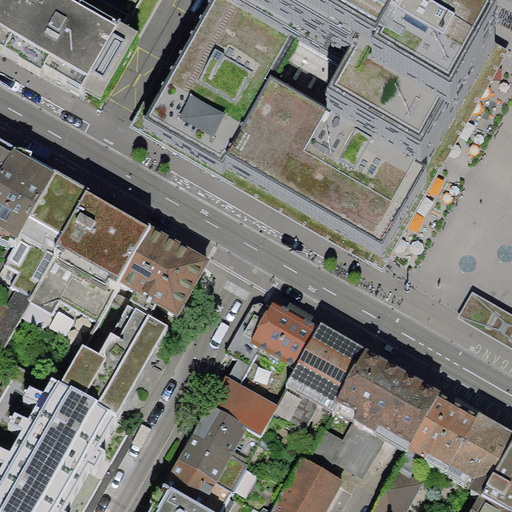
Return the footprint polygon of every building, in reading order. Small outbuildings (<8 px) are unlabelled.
[(0,0),(0,47),(27,0),(0,0)] [(63,95),(64,93),(79,102),(82,98),(126,20),(91,0),(27,0),(0,47),(0,56),(3,58),(2,60),(4,61),(5,59),(9,62),(19,68),(19,69),(20,70),(21,69),(38,79),(38,80),(39,81),(40,79),(53,87),(52,88),(54,89),(54,88),(62,92),(62,94),(63,95)] [(497,55),(398,0),(216,0),(143,132),(377,266),(426,180),(497,55)] [(0,153),(0,183),(13,162),(13,161),(0,153)] [(28,170),(13,162),(0,183),(0,246),(13,254),(52,184),(28,170)] [(68,193),(52,184),(13,254),(3,271),(16,278),(9,291),(16,295),(29,303),(86,204),(68,193)] [(49,319),(57,306),(96,328),(118,290),(147,238),(124,225),(123,221),(113,215),(109,217),(105,214),(86,204),(29,303),(27,306),(49,319)] [(148,320),(154,310),(174,322),(188,298),(204,271),(147,238),(118,290),(135,300),(130,309),(148,320)] [(511,316),(472,294),(457,321),(511,351),(511,316)] [(0,351),(1,352),(27,306),(29,303),(16,295),(7,311),(0,307),(0,351)] [(295,376),(318,336),(292,321),(272,310),(269,315),(258,308),(250,310),(223,358),(236,366),(219,395),(208,414),(243,433),(258,442),(269,423),(273,415),(236,393),(258,354),(295,376)] [(125,314),(96,365),(80,356),(58,395),(114,427),(140,383),(165,337),(125,314)] [(335,412),(364,362),(334,345),(318,336),(295,376),(273,415),(269,423),(299,440),(314,414),(315,407),(317,403),(335,413),(335,412)] [(408,453),(436,404),(423,396),(393,379),(364,362),(335,412),(355,423),(342,447),(322,435),(303,468),(299,466),(272,511),(324,511),(339,488),(324,479),(332,465),(359,481),(383,439),(395,446),(408,453)] [(58,395),(49,390),(13,453),(0,475),(0,511),(65,511),(78,490),(114,427),(58,395)] [(448,473),(475,426),(444,408),(436,404),(408,453),(374,511),(405,511),(418,490),(406,484),(418,463),(423,466),(426,461),(448,473)] [(243,433),(208,414),(197,433),(193,441),(227,461),(243,433)] [(511,447),(484,431),(475,426),(448,473),(475,488),(469,499),(481,506),(511,451),(511,447)] [(182,459),(177,468),(229,498),(245,471),(227,461),(193,441),(182,459)] [(511,511),(511,451),(481,506),(485,508),(492,511),(511,511)] [(221,511),(229,498),(177,468),(167,486),(161,496),(189,511),(221,511)] [(189,511),(161,496),(159,500),(155,498),(148,511),(189,511)]
